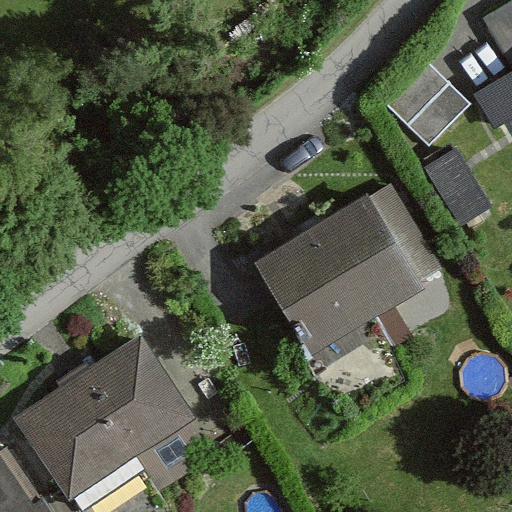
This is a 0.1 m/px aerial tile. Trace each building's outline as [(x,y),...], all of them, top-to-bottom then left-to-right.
[(502,59),(464,86),(511,154),(511,0),(491,0),(471,14),(502,59)] [(456,96),(416,58),(375,101),(414,139),(456,96)] [(458,155),(431,166),(455,225),(482,214),(458,155)] [(381,168),(235,252),(289,346),(435,263),(381,168)] [(185,436),(115,325),(0,395),(0,406),(51,487),(112,449),(126,472),(185,436)]
